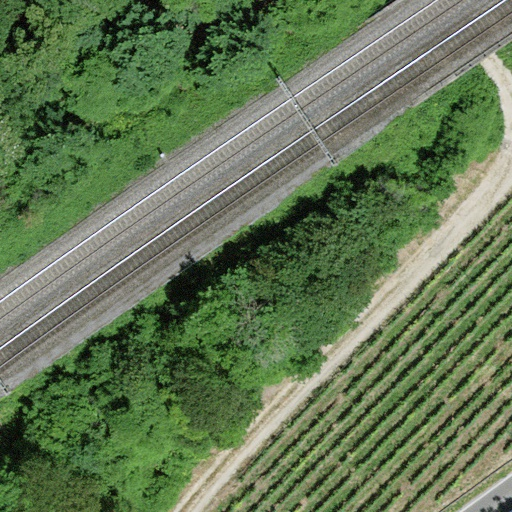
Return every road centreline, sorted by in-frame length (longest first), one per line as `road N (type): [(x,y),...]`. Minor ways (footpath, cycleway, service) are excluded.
road 1 (track): [(177,511),(489,193),(506,155),(508,107),(439,0)]
road 2 (track): [(265,0),(231,25),(160,17),(153,0)]
